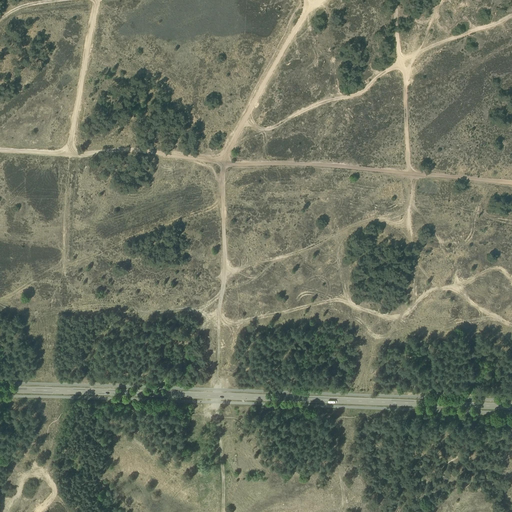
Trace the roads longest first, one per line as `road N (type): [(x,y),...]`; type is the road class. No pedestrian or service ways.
road 1 (secondary): [(511,407),(0,391)]
road 2 (track): [(307,0),(224,162),(117,149),(69,153)]
road 3 (track): [(0,150),(69,153),(96,0)]
